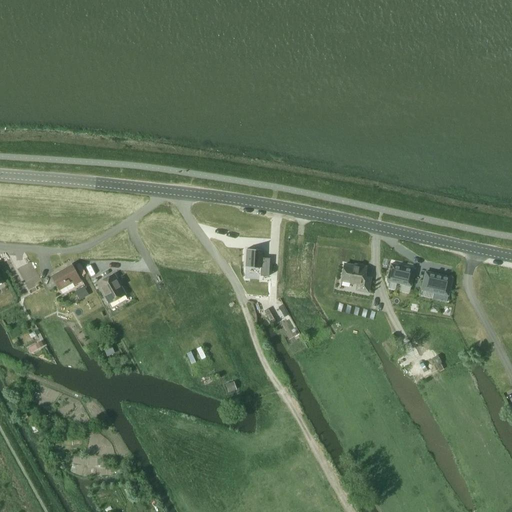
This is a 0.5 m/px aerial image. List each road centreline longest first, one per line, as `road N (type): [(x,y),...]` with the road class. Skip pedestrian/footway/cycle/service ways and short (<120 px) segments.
road 1 (tertiary): [(511,256),(276,206),(0,175)]
road 2 (track): [(227,272),(262,359),(347,511)]
road 3 (track): [(426,375),(492,503),(477,511)]
